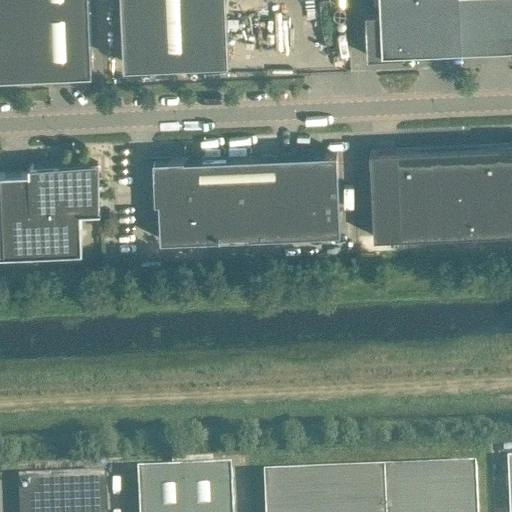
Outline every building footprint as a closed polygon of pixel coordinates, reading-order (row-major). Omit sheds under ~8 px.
[(0,0),(0,71),(93,67),(90,0),(0,0)] [(122,0),(125,62),(229,57),(226,0),(122,0)] [(380,0),(381,10),(366,10),(368,55),(405,53),(405,48),(464,46),(461,0),(380,0)] [(511,0),(461,0),(464,46),(511,43),(511,0)] [(374,236),(511,229),(511,141),(500,142),(500,144),(378,149),(370,149),(371,161),(374,236)] [(191,156),(161,157),(154,164),(156,200),(159,199),(161,238),(341,230),(337,150),(191,157),(191,156)] [(0,253),(83,250),(81,210),(101,209),(101,208),(100,208),(98,161),(30,164),(30,163),(29,163),(29,171),(0,171),(0,253)] [(478,511),(477,470),(265,479),(266,511),(478,511)] [(234,511),(232,472),(139,476),(140,511),(234,511)] [(108,511),(107,478),(20,482),(20,511),(108,511)]
